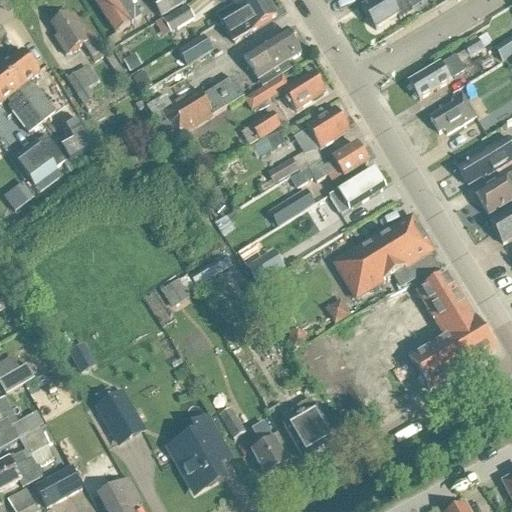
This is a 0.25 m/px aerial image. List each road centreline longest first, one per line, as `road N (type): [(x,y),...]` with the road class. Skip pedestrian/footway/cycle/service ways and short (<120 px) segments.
road 1 (tertiary): [(511,344),(299,0)]
road 2 (residential): [(248,511),(511,363)]
